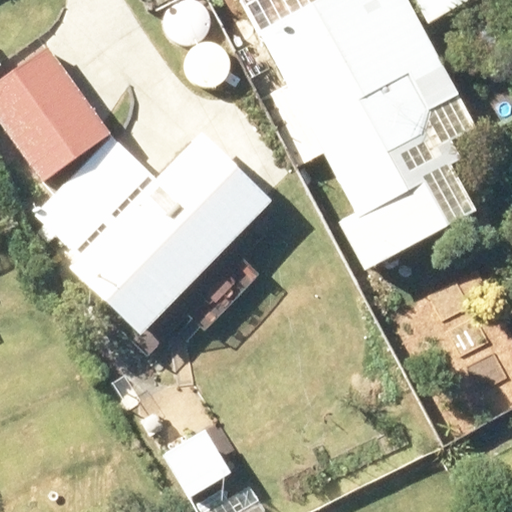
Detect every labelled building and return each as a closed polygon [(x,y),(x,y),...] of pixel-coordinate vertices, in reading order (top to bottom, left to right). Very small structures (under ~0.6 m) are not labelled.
[(136,0),(143,12),(166,0),(136,0)] [(196,0),(189,0),(157,17),(197,95),(235,75),(196,0)] [(316,152),(350,215),(333,224),(358,270),(466,213),(442,167),(456,159),(445,140),(470,127),(401,0),(305,0),(307,3),(252,32),(278,81),(253,94),(291,166),(316,152)] [(410,0),(423,23),(467,0),(410,0)] [(40,39),(0,59),(0,141),(14,170),(88,133),(40,39)] [(30,214),(74,259),(65,268),(133,336),(265,202),(197,134),(151,180),(107,136),(30,214)] [(197,273),(192,285),(197,297),(210,301),(222,296),(226,284),(221,272),(209,267),(197,273)] [(197,435),(155,459),(179,500),(220,477),(197,435)] [(265,511),(248,483),(201,511),(265,511)]
